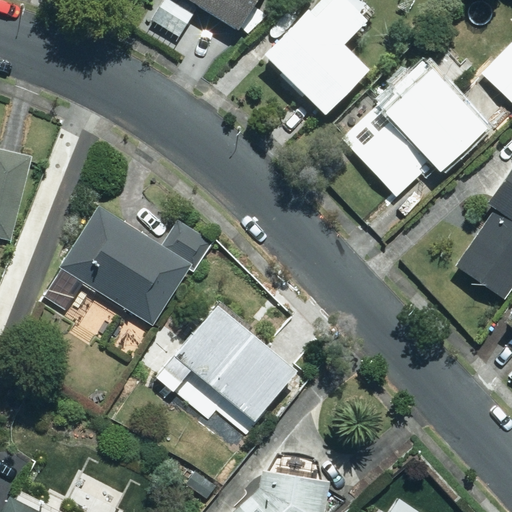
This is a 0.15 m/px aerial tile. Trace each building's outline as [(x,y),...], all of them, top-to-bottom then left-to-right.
[(162,0),(150,18),(179,37),(199,6),(237,30),(256,0),(162,0)] [(307,9),(262,55),(325,115),(369,69),(343,44),(366,20),(361,16),(367,9),(357,0),(320,0),(309,12),(307,9)] [(511,42),(481,73),(511,102),(511,42)] [(485,127),(422,60),(341,137),(397,196),(422,172),(419,169),(428,160),(439,172),(485,127)] [(0,238),(11,241),(31,157),(0,149),(0,238)] [(511,157),(485,196),(490,199),(487,203),(494,208),(455,266),(505,300),(511,288),(511,157)] [(97,205),(59,267),(62,269),(45,296),(66,309),(83,282),(153,326),(192,265),(197,268),(213,242),(178,220),(162,246),(97,205)] [(296,370),(215,305),(156,377),(166,385),(159,393),(165,398),(171,391),(173,392),(174,390),(209,418),(216,409),(247,434),(257,422),(255,420),(296,370)] [(511,310),(503,322),(511,328),(511,310)] [(258,488),(231,511),(323,511),(328,481),(261,470),(258,488)] [(61,511),(14,487),(1,511),(61,511)] [(420,511),(400,498),(389,511),(420,511)]
